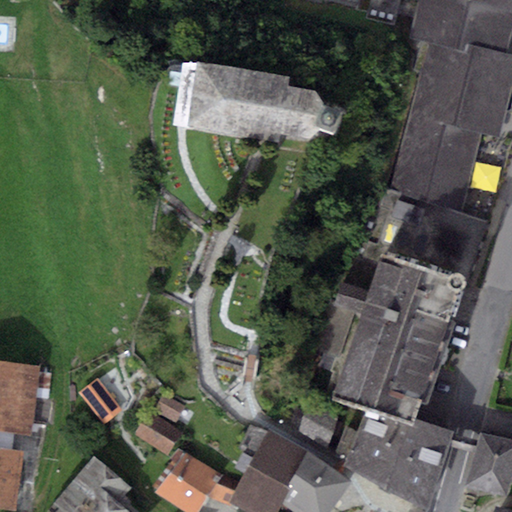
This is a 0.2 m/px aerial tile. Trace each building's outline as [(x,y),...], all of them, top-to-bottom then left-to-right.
[(511,0),(366,0),(360,21),(397,31),(401,17),(410,19),(405,39),(417,42),(409,71),(417,73),(384,191),(399,195),(461,212),(482,136),(494,139),(500,119),(511,75),(511,60),(505,56),(511,29),(511,0)] [(287,77),(196,62),(185,128),(279,144),(281,134),(308,139),(317,131),(324,105),(315,93),(285,89),(287,77)] [(168,70),(166,85),(186,88),(189,74),(168,70)] [(344,110),(324,105),(317,131),(338,136),(344,110)] [(461,212),(399,195),(369,289),(341,279),(333,306),(361,314),(335,396),(367,406),(416,420),(421,400),(428,402),(468,279),(485,219),(461,212)] [(246,355),(243,382),(256,383),(259,356),(246,355)] [(39,366),(0,361),(0,430),(31,434),(39,366)] [(103,377),(90,387),(109,412),(122,403),(103,377)] [(183,407),(162,394),(154,407),(175,420),(183,407)] [(52,401),(37,399),(34,421),(49,423),(52,401)] [(416,420),(367,406),(359,428),(346,423),(332,455),(347,461),(345,465),(425,507),(453,432),(416,420)] [(341,416),(306,408),(297,430),(328,450),(341,416)] [(181,431),(148,410),(135,431),(168,452),(181,431)] [(268,431),(250,425),(242,439),(248,447),(237,468),(247,473),(242,483),(238,489),(230,506),(245,511),(276,511),(279,507),(285,511),(327,511),(350,481),(308,451),(269,428),(268,431)] [(511,439),(480,432),(465,485),(504,496),(511,472),(511,439)] [(24,450),(0,447),(0,506),(17,508),(24,450)] [(242,483),(178,449),(169,460),(176,464),(155,491),(187,511),(197,511),(210,496),(230,506),(242,483)] [(129,487),(94,458),(59,499),(66,504),(59,511),(131,511),(118,500),(129,487)]
